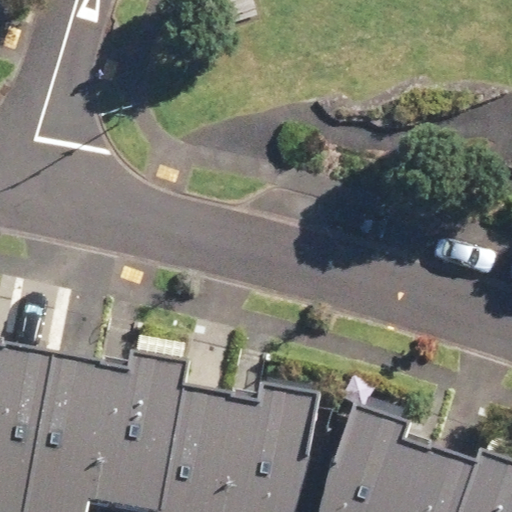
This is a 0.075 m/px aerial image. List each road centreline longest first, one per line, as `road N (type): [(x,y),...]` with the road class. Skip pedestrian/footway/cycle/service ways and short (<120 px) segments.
road 1 (residential): [(511,339),(18,185)]
road 2 (residential): [(78,0),(18,185)]
